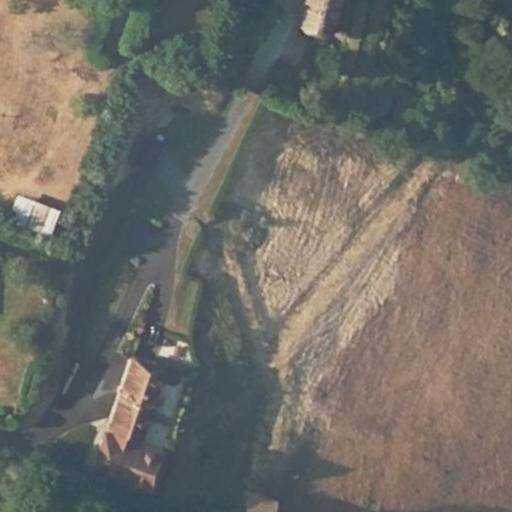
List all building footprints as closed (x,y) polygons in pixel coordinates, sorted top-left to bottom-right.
[(311,0),(306,24),(334,30),(340,0),(311,0)] [(490,127),(474,120),(460,152),(475,159),(490,127)] [(145,134),(133,163),(152,171),(164,142),(145,134)] [(10,221),(48,238),(55,221),(17,204),(10,221)] [(116,438),(105,434),(92,476),(150,495),(163,453),(138,445),(146,422),(150,423),(157,400),(153,399),(163,368),(132,358),(112,423),(120,425),(119,429),(116,438)] [(73,365),(61,392),(75,398),(87,371),(73,365)] [(108,426),(105,434),(116,438),(119,429),(108,426)] [(241,489),(237,502),(256,507),(259,493),(241,489)]
